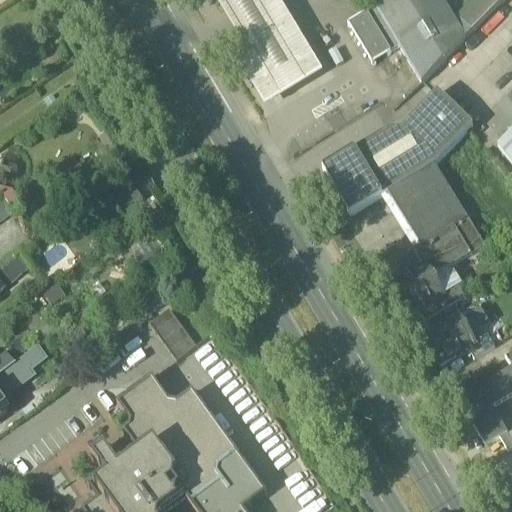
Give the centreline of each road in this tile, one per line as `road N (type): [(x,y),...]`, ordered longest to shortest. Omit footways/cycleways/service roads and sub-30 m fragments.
road 1 (primary): [(454,511),(143,0)]
road 2 (primary): [(86,0),(394,511)]
